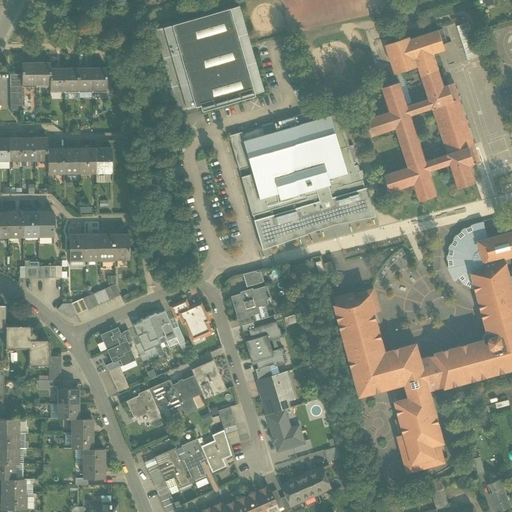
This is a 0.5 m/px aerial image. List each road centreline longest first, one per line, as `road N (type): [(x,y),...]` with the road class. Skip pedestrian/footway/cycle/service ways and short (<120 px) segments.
road 1 (residential): [(204,281),(511,196)]
road 2 (residential): [(204,281),(263,471)]
road 3 (residential): [(75,336),(149,511)]
road 4 (residential): [(75,336),(204,281)]
